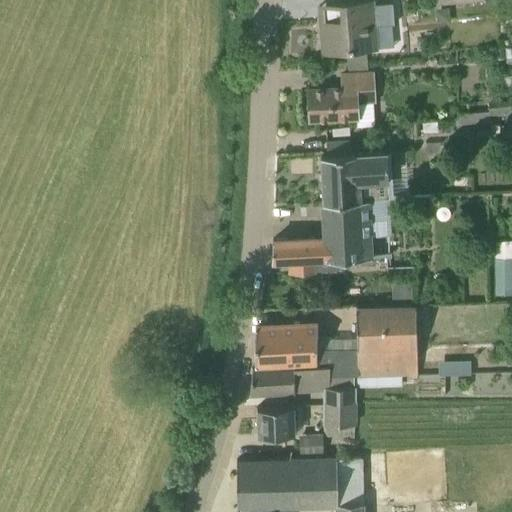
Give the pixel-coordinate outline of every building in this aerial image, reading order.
[(368,48),(366,26),(374,25),(372,1),(341,3),(343,20),(320,22),(323,52),(368,48)] [(374,125),(372,93),(371,74),(344,75),(345,88),(309,90),(310,119),(356,117),(356,126),(374,125)] [(511,97),(488,99),(489,110),(458,112),(459,119),(511,114),(511,97)] [(389,180),(389,152),(351,153),(350,141),(325,142),(325,154),(321,154),(323,202),(390,198),(389,180)] [(328,258),(340,258),(372,256),(371,236),(392,235),(390,198),(323,202),(325,237),(328,237),(328,258)] [(340,269),(340,258),(328,258),(328,237),(325,237),(273,239),(271,261),(290,259),(290,264),(292,264),(292,271),(340,269)] [(511,293),(511,238),(494,238),(493,294),(511,293)] [(255,326),(255,365),(331,362),(332,367),(331,379),(352,377),(416,376),(414,306),(354,307),(355,350),(332,351),(331,341),(316,341),(316,325),(255,326)] [(332,367),(252,369),(250,392),(321,390),(322,402),(354,402),(354,389),(352,389),(352,377),(331,379),(332,367)] [(354,402),(322,402),(323,438),(355,437),(354,402)] [(298,406),(257,406),(258,434),(292,434),(292,420),(298,420),(298,406)] [(322,451),(321,432),(309,433),(309,452),(322,451)] [(335,504),(335,502),(337,502),(336,457),(237,459),(237,506),(335,504)] [(362,501),(337,502),(335,502),(335,504),(335,511),(362,511),(362,503),(362,501)]
